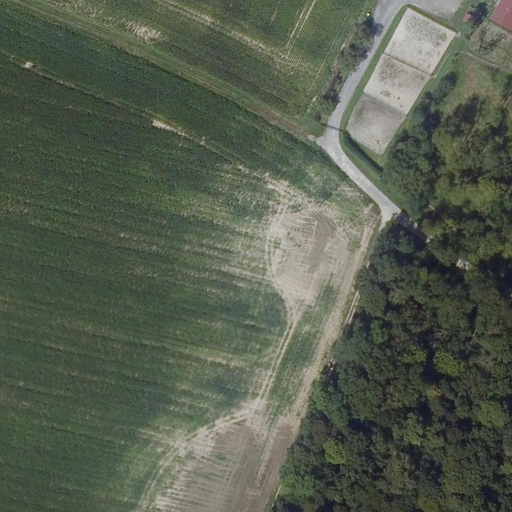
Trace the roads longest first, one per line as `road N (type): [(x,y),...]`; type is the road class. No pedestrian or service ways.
road 1 (unclassified): [(511,297),(420,239),(335,143),(338,120),(408,0)]
road 2 (track): [(341,156),(219,86),(14,0)]
road 3 (track): [(281,511),(396,217)]
